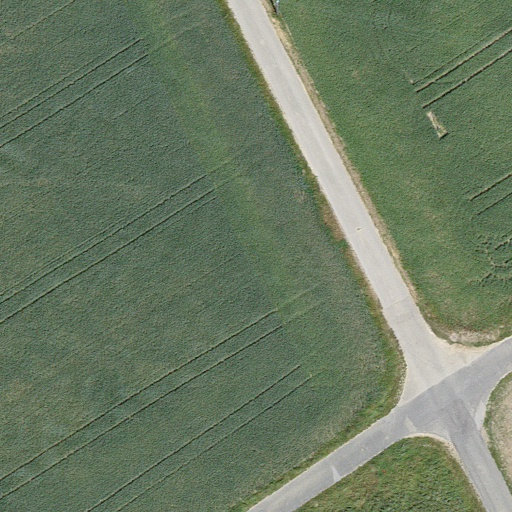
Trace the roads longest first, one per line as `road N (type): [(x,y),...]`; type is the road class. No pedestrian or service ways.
road 1 (track): [(491,511),(227,0)]
road 2 (track): [(277,511),(511,356)]
